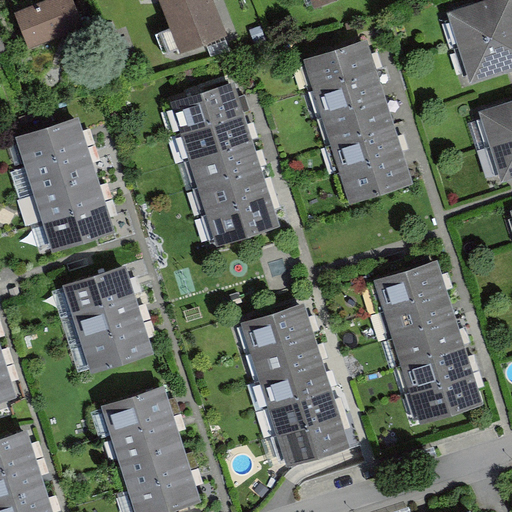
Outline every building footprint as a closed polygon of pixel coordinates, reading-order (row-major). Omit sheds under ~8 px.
[(39,0),(9,13),(24,49),(58,34),(54,25),(78,15),(71,0),(39,0)] [(211,0),(162,0),(182,50),(224,34),(211,0)] [(301,0),(305,10),(330,0),(301,0)] [(500,0),(454,15),(464,45),(511,29),(511,6),(510,0),(500,0)] [(511,29),(464,45),(474,75),(511,62),(511,29)] [(0,57),(8,54),(0,35),(0,57)] [(309,60),(318,88),(371,72),(362,43),(309,60)] [(318,88),(327,116),(380,100),(371,72),(318,88)] [(175,101),(184,130),(240,113),(231,84),(175,101)] [(327,116),(335,144),(389,127),(380,100),(327,116)] [(511,105),(486,114),(495,144),(511,139),(511,105)] [(184,130),(193,159),(249,142),(240,113),(184,130)] [(20,137),(29,165),(85,147),(76,119),(20,137)] [(335,144),(344,172),(397,155),(389,127),(335,144)] [(511,139),(495,144),(505,175),(511,172),(511,139)] [(193,159),(202,188),(258,171),(249,142),(193,159)] [(29,165),(38,192),(93,175),(85,147),(29,165)] [(344,172),(353,200),(406,183),(397,155),(344,172)] [(202,188),(210,217),(266,200),(258,171),(202,188)] [(38,192),(47,220),(102,203),(93,175),(38,192)] [(210,217),(219,246),(275,229),(266,200),(210,217)] [(47,220),(55,248),(111,231),(102,203),(47,220)] [(369,283),(378,311),(444,290),(435,262),(369,283)] [(66,285),(74,313),(130,296),(122,268),(66,285)] [(378,311),(387,339),(453,318),(444,290),(378,311)] [(74,313),(83,340),(139,324),(130,296),(74,313)] [(246,319),(255,347),(309,330),(300,302),(246,319)] [(387,339),(396,367),(462,346),(453,318),(387,339)] [(83,340),(91,368),(147,351),(139,324),(83,340)] [(255,347),(264,375),(318,359),(309,330),(255,347)] [(396,367),(405,395),(471,374),(462,346),(396,367)] [(264,375),(273,404),(327,387),(318,359),(264,375)] [(0,367),(0,399),(15,394),(5,366),(0,367)] [(405,395),(414,423),(480,402),(471,374),(405,395)] [(103,402),(112,431),(169,413),(160,384),(103,402)] [(273,404),(282,432),(336,415),(327,387),(273,404)] [(112,431),(122,460),(178,442),(169,413),(112,431)] [(282,432),(290,460),(344,443),(336,415),(282,432)] [(0,438),(0,468),(34,458),(25,430),(0,438)] [(122,460),(131,489),(188,471),(178,442),(122,460)] [(0,468),(0,499),(43,485),(34,458),(0,468)] [(131,489),(138,511),(160,511),(197,500),(188,471),(131,489)] [(0,499),(0,511),(51,511),(43,485),(0,499)]
